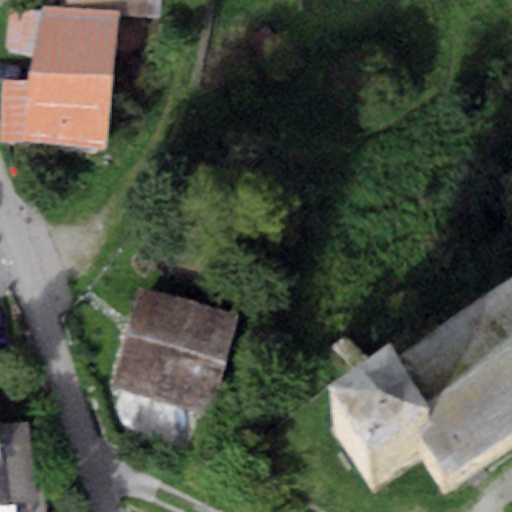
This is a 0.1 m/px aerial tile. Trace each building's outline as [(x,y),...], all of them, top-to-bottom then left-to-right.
[(160,0),(66,0),(66,8),(118,11),(160,14),(160,0)] [(42,13),(8,10),(6,52),(34,54),(33,83),(5,81),(1,141),(108,148),(118,11),(66,8),(43,7),(42,13)] [(139,289),(113,386),(212,414),(239,316),(139,289)] [(511,300),(377,390),(382,398),(327,434),(369,497),(419,463),(444,500),(511,455),(511,300)] [(0,505),(7,505),(37,501),(27,424),(0,426),(0,505)]
